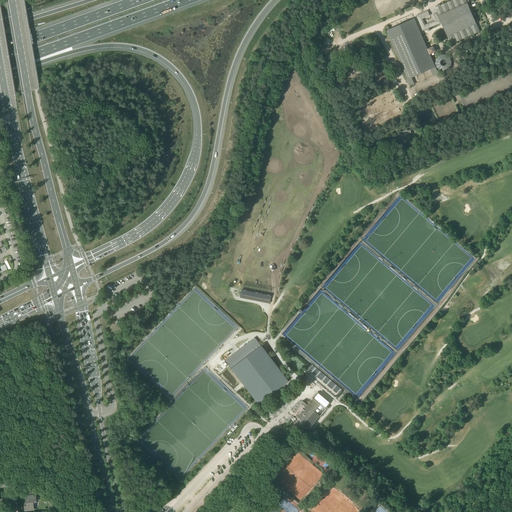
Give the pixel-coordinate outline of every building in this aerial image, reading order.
[(451,44),(480,31),(465,0),(452,0),(435,8),(437,13),(451,44)] [(441,22),(437,13),(433,14),(436,21),(424,26),(421,18),(429,14),(428,11),(417,16),(423,30),(441,22)] [(386,30),(407,79),(435,67),(414,18),(386,30)] [(397,134),(399,137),(397,138),(399,143),(404,141),(404,139),(410,136),(409,134),(411,133),(410,130),(408,131),(407,129),(397,134)] [(257,348),(249,338),(240,345),(245,351),(241,354),(228,364),(231,368),(259,404),(288,381),(261,345),(257,348)] [(297,416),(298,418),(304,422),(310,427),(312,424),(314,425),(317,421),(316,420),(331,403),(318,392),(314,396),(313,398),(307,405),(305,403),(303,402),(302,401),(301,403),(300,403),(301,404),(302,405),(303,406),(304,407),(297,416)] [(28,509),(28,510),(33,510),(33,502),(36,502),(35,494),(23,496),(24,510),(28,509)]
